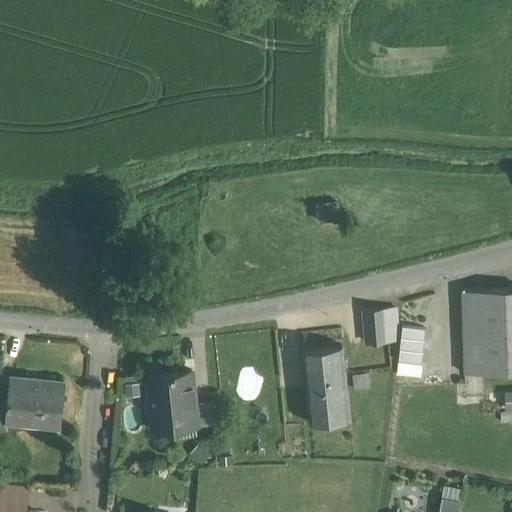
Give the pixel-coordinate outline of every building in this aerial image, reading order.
[(340,199),(317,200),(318,219),(341,218),(340,199)] [(511,288),(462,290),(464,373),(511,371),(511,288)] [(396,308),(364,310),(367,342),(367,341),(398,338),(396,308)] [(427,328),(403,325),(397,375),(420,378),(427,328)] [(343,345),(303,349),(306,377),(346,373),(343,345)] [(192,369),(148,374),(154,430),(173,428),(172,422),(195,420),(196,425),(198,425),(195,401),(192,369)] [(346,373),(306,377),(310,423),(350,418),(346,373)] [(368,374),(353,376),(354,389),(369,387),(368,374)] [(65,381),(11,375),(8,400),(6,420),(7,420),(60,426),(65,381)] [(144,380),(128,381),(129,407),(146,406),(144,380)] [(8,400),(0,398),(0,429),(6,430),(7,420),(6,420),(8,400)] [(211,400),(195,401),(198,425),(213,423),(211,400)] [(25,490),(0,487),(0,508),(23,510),(25,490)] [(457,511),(460,499),(442,496),(439,511),(457,511)]
